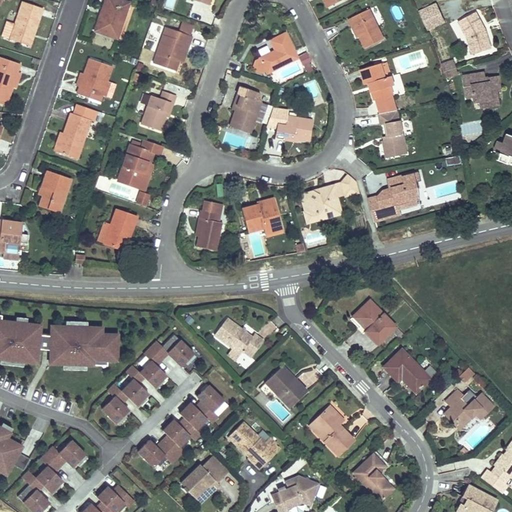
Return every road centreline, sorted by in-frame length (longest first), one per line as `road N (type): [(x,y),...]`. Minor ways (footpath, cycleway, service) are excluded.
road 1 (residential): [(295,0),(345,96),(331,146),(303,168),(271,171),(209,158)]
road 2 (residential): [(284,277),(292,313),(413,440),(427,469),(412,511)]
road 3 (tertiary): [(284,277),(511,224)]
road 4 (residential): [(73,0),(16,161),(0,176)]
road 5 (residential): [(209,158),(194,120),(239,0)]
road 6 (tertiary): [(0,280),(164,287)]
road 7 (residential): [(164,287),(170,195),(209,158)]
road 8 (residential): [(0,393),(84,425),(118,456)]
road 9 (tertiary): [(164,287),(284,277)]
